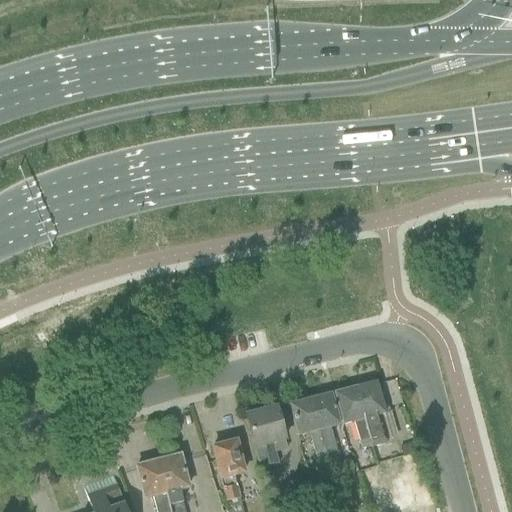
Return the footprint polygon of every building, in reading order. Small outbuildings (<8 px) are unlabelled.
[(382,416),(375,387),(374,384),(353,390),(367,442),(369,447),(384,443),(377,417),(382,416)] [(369,447),(367,442),(353,390),(333,395),(342,428),(352,425),(359,450),(369,447)] [(329,396),(308,401),(324,458),(335,455),(338,465),(337,465),(341,478),(345,477),(348,487),(349,487),(347,476),(353,475),(350,462),(339,465),(331,430),(338,429),(334,415),(329,396)] [(335,455),(324,458),(308,401),(288,406),(297,440),(308,437),(314,463),(319,462),(321,471),(325,470),(328,485),(332,484),(334,491),(339,489),(339,490),(348,488),(345,477),(341,478),(337,465),(338,465),(335,455)] [(286,453),(280,431),(275,411),(262,415),(261,413),(245,418),(258,470),(278,465),(275,456),(286,453)] [(243,477),(239,463),(234,443),(211,449),(225,505),(229,504),(231,511),(241,511),(234,479),(243,477)] [(187,492),(183,477),(179,457),(156,463),(168,511),(182,511),(178,494),(187,492)] [(168,511),(156,463),(135,469),(144,503),(152,501),(154,511),(168,511)] [(387,511),(416,511),(403,468),(393,471),(395,478),(379,483),(387,511)] [(124,511),(119,496),(112,477),(82,488),(90,511),(124,511)] [(375,511),(387,511),(379,483),(368,486),(375,511)]
